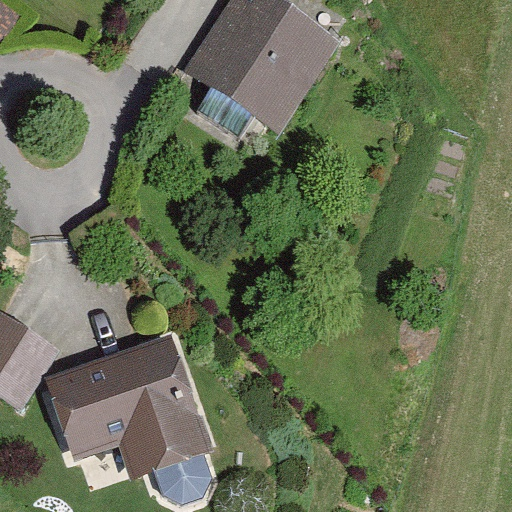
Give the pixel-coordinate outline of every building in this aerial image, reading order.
[(190,60),(176,81),(291,156),(355,60),(264,0),(255,0),(249,8),(208,71),(190,60)] [(236,0),(249,8),(255,0),(236,0)] [(0,10),(0,65),(3,67),(29,31),(0,10)] [(3,325),(0,329),(0,406),(26,424),(65,366),(3,325)] [(182,349),(51,396),(74,457),(88,475),(131,461),(141,491),(166,494),(227,471),(182,349)]
